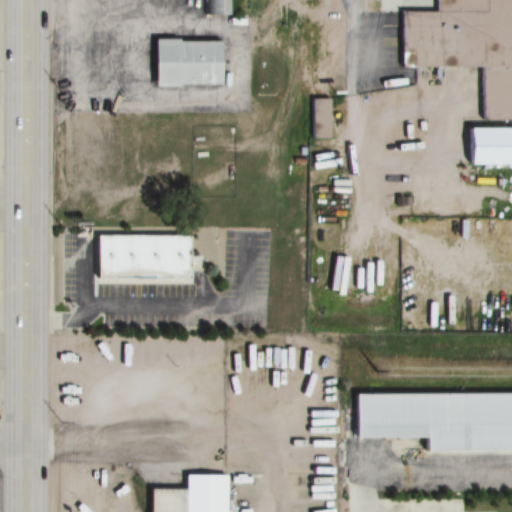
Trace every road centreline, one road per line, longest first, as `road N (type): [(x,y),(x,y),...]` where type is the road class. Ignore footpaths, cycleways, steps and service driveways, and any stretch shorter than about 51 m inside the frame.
road 1 (primary): [(25,511),(25,0)]
road 2 (residential): [(272,447),(25,444)]
